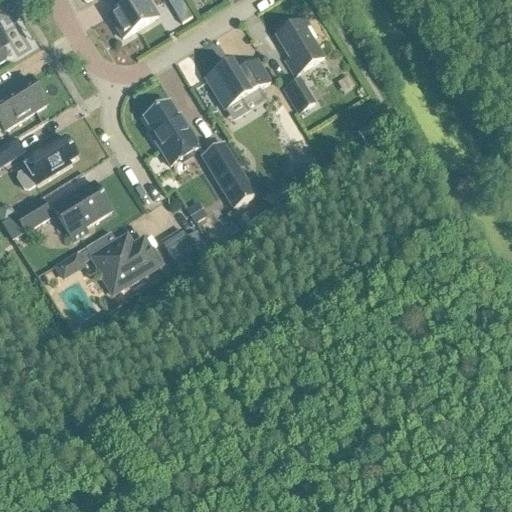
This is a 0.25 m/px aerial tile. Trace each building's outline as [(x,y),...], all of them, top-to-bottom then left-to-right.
[(121,0),(127,9),(108,21),(122,43),(158,22),(145,0),(144,0),(121,0)] [(187,13),(176,19),(182,28),(192,21),(187,13)] [(316,42),(305,23),(276,41),(289,63),(285,65),(295,81),(323,63),(312,45),(316,42)] [(231,68),(205,84),(225,115),(270,87),(257,65),(237,78),(231,68)] [(46,111),(28,82),(0,99),(0,128),(5,136),(46,111)] [(314,109),(299,85),(284,94),(299,118),(314,109)] [(143,123),(152,136),(149,138),(171,171),(201,151),(179,118),(177,120),(168,106),(143,123)] [(36,191),(71,170),(69,167),(77,162),(66,143),(57,148),(56,146),(22,167),(26,174),(18,179),(17,183),(23,193),(29,194),(36,190),(36,191)] [(0,172),(19,162),(24,158),(15,145),(0,154),(0,172)] [(201,163),(234,214),(256,200),(224,149),(201,163)] [(315,162),(288,160),(287,180),(295,180),(314,181),(315,162)] [(93,188),(52,213),(73,247),(87,238),(85,234),(111,217),(93,188)] [(25,238),(51,222),(40,205),(15,221),(25,238)] [(4,209),(0,211),(0,214),(5,223),(15,217),(11,211),(4,209)] [(5,227),(4,228),(14,245),(15,244),(25,238),(15,221),(5,227)] [(180,236),(161,248),(175,270),(194,259),(180,236)] [(126,242),(92,263),(105,284),(103,285),(113,300),(121,295),(120,293),(129,287),(131,290),(144,281),(143,279),(158,269),(156,264),(158,263),(152,254),(150,255),(143,245),(132,252),(126,242)] [(86,271),(77,257),(53,272),(62,286),(86,271)]
